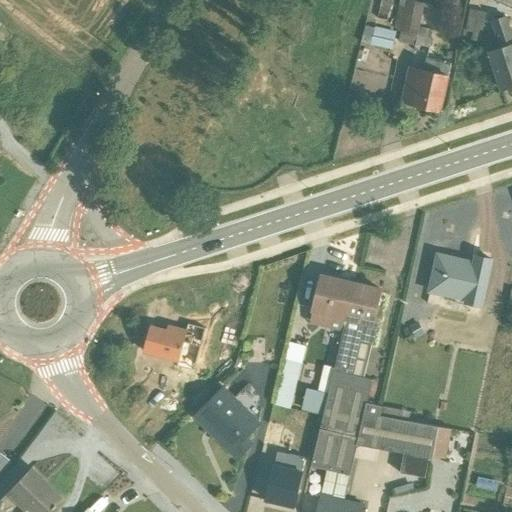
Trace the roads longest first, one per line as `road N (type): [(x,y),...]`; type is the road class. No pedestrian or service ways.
road 1 (primary): [(162,260),(511,145)]
road 2 (tertiary): [(193,511),(76,393),(54,342)]
road 3 (unclassified): [(81,163),(177,0)]
road 4 (unclassified): [(162,260),(129,250),(102,228),(84,197),(81,163)]
